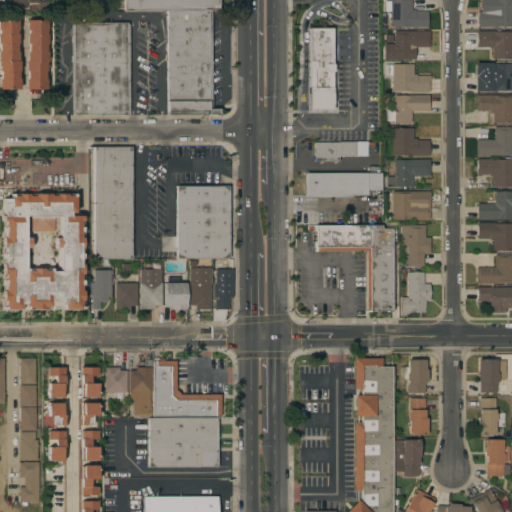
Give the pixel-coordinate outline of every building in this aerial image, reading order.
[(36,0),(36,3),(26,3),(26,9),(8,8),(8,0),(36,0)] [(52,0),(52,11),(36,11),(36,2),(43,2),(43,0),(52,0)] [(122,10),(122,0),(218,0),(218,11),(210,11),(166,10),(122,10)] [(389,27),(389,11),(384,11),(384,0),(411,0),(411,10),(414,10),(414,11),(427,11),(427,27),(389,27)] [(511,0),(511,14),(511,26),(497,26),(497,27),(477,27),(477,11),(480,11),(480,0),(511,0)] [(218,115),(166,116),(166,10),(210,11),(211,109),(218,109),(218,115)] [(0,20),(18,20),(17,31),(16,31),(16,34),(18,34),(17,44),(16,44),(16,52),(17,52),(17,61),(19,61),(19,71),(17,71),(17,79),(19,79),(19,90),(0,89),(0,20)] [(46,20),(46,31),(45,31),(45,34),(46,34),(46,44),(45,44),(45,52),(46,52),(46,62),(45,62),(45,71),(44,71),(44,79),(45,79),(45,89),(25,89),(25,79),(26,79),(26,71),(25,71),(25,61),(26,61),(26,52),(27,52),(27,44),(26,44),(26,34),(27,34),(27,30),(26,30),(26,20),(46,20)] [(128,115),(70,115),(70,26),(71,23),(127,23),(128,25),(128,115)] [(332,39),(332,51),(332,111),(325,111),(325,110),(315,110),(315,111),(308,111),(308,105),(307,105),(307,94),(308,87),(309,39),(308,39),(308,27),(315,27),(315,28),(325,28),(332,28),(332,39)] [(429,31),(429,47),(411,47),(411,60),(393,60),(393,59),(384,59),(384,46),(393,46),(393,31),(429,31)] [(511,58),(491,59),(491,48),(488,48),(488,47),(476,47),(476,31),(494,31),(494,32),(511,32),(511,58)] [(410,92),(410,91),(391,91),(391,64),(413,64),(413,74),(415,74),(415,76),(429,76),(429,92),(410,92)] [(511,64),(511,81),(510,81),(510,91),(496,91),(496,92),(475,92),(475,76),(489,76),(489,64),(511,64)] [(410,111),(410,123),(394,123),(394,121),(385,121),(384,109),(394,109),(393,96),(408,96),(428,95),(428,111),(410,111)] [(511,95),(511,123),(492,124),(492,112),(488,112),(488,111),(475,111),(475,95),(511,95)] [(511,128),(511,137),(511,156),(475,155),(475,139),(493,140),(494,127),(511,127),(511,128)] [(391,128),(412,128),(412,140),(428,140),(428,156),(410,156),(410,155),(391,155),(391,128)] [(338,143),(338,142),(355,142),(355,156),(338,156),(338,161),(313,161),(314,143),(338,143)] [(93,147),(93,167),(131,167),(131,148),(93,147)] [(492,176),(488,176),(488,175),(476,175),(476,159),(492,159),(492,160),(511,160),(511,187),(492,187),(492,176)] [(385,187),(385,177),(394,177),(393,160),(429,160),(429,176),(412,176),(412,187),(385,187)] [(93,167),(93,204),(131,204),(131,167),(93,167)] [(380,173),(381,190),(366,190),(366,195),(350,195),(350,197),(305,197),(304,174),(380,173)] [(229,259),(176,260),(175,187),(228,187),(229,259)] [(429,191),(429,220),(391,220),(391,191),(429,191)] [(511,213),(510,213),(510,219),(497,219),(497,220),(476,220),(476,204),(494,204),(494,192),(511,192),(511,213)] [(1,198),(8,198),(8,194),(74,193),(74,213),(69,213),(69,216),(82,216),(83,309),(63,309),(63,305),(60,305),(60,308),(52,308),(52,310),(1,310),(1,198)] [(93,260),(93,204),(131,204),(131,259),(93,260)] [(492,241),(488,241),(488,239),(476,239),(476,223),(495,223),(495,224),(511,224),(511,251),(492,251),(492,241)] [(424,225),(424,238),(429,238),(429,254),(422,254),(422,266),(406,266),(406,265),(404,265),(404,255),(406,255),(406,245),(400,245),(400,225),(424,225)] [(381,226),(381,229),(385,229),(385,226),(394,226),(394,229),(395,229),(395,242),(391,242),(392,313),(386,313),(386,312),(375,312),(375,313),(365,313),(365,251),(314,251),(314,243),(315,243),(315,231),(314,231),(314,226),(381,226)] [(511,255),(511,256),(511,266),(511,284),(475,284),(475,268),(494,268),(494,255),(511,255)] [(210,268),(210,309),(194,309),(194,306),(187,306),(188,268),(210,268)] [(99,309),(90,309),(91,297),(89,297),(90,282),(92,282),(92,276),(94,276),(94,270),(110,270),(110,297),(107,297),(107,301),(104,303),(100,303),(99,302),(99,309)] [(138,283),(139,283),(139,270),(160,270),(160,283),(161,306),(154,306),(154,309),(138,309),(138,283)] [(231,297),(212,297),(212,286),(214,286),(214,270),(231,270),(231,297)] [(422,273),(422,284),(428,284),(428,300),(424,300),(424,312),(400,312),(400,298),(407,298),(406,273),(422,273)] [(114,283),(136,283),(136,306),(129,306),(129,310),(114,310),(114,283)] [(185,307),(184,307),(184,310),(176,309),(176,307),(164,307),(164,283),(185,283),(185,307)] [(511,308),(505,308),(505,312),(488,312),(488,301),(475,301),(475,287),(511,287),(511,308)] [(34,369),(36,369),(36,373),(34,373),(34,384),(18,384),(18,379),(17,379),(17,376),(18,376),(18,365),(17,365),(17,363),(18,363),(18,358),(34,358),(34,369)] [(390,511),(302,511),(334,511),(344,511),(356,500),(360,504),(360,491),(353,491),(352,423),(360,423),(360,417),(353,418),(352,396),(360,396),(360,391),(353,391),(352,358),(380,358),(380,366),(390,366),(390,417),(390,511)] [(424,359),(424,369),(426,369),(426,382),(423,382),(424,393),(407,393),(407,381),(405,381),(405,378),(400,378),(400,367),(406,367),(406,360),(424,359)] [(478,382),(476,382),(476,360),(495,360),(495,361),(504,361),(504,381),(495,380),(495,393),(478,393),(478,382)] [(219,394),(219,417),(151,417),(151,361),(175,361),(175,390),(179,394),(219,394)] [(47,367),(63,368),(63,398),(46,398),(47,367)] [(79,367),(96,367),(96,397),(79,397),(79,367)] [(125,392),(103,392),(103,367),(118,367),(118,370),(125,370),(125,392)] [(128,370),(135,370),(135,367),(150,367),(150,393),(143,393),(143,395),(139,395),(139,398),(149,398),(149,408),(150,408),(150,414),(132,414),(131,400),(128,398),(128,370)] [(34,385),(34,406),(18,406),(18,385),(34,385)] [(407,398),(423,398),(424,418),(426,418),(426,435),(407,435),(407,398)] [(494,398),(494,413),(503,413),(503,427),(494,427),(494,434),(480,434),(480,435),(477,435),(477,417),(478,417),(478,398),(494,398)] [(46,403),(62,403),(62,426),(51,426),(51,416),(46,416),(46,403)] [(80,403),(97,403),(96,416),(91,416),(91,426),(80,426),(80,403)] [(34,430),(18,430),(18,407),(34,407),(34,430)] [(147,418),(216,418),(216,467),(147,467),(147,418)] [(47,431),(63,432),(62,461),(46,461),(47,431)] [(79,460),(80,431),(96,431),(96,439),(89,439),(89,447),(96,447),(96,460),(79,460)] [(36,460),(18,460),(18,432),(34,432),(34,440),(36,440),(36,460)] [(393,440),(418,440),(418,458),(417,458),(417,477),(401,477),(401,471),(393,472),(393,440)] [(501,440),(501,446),(508,446),(508,461),(501,461),(501,465),(508,465),(508,474),(501,474),(501,476),(485,476),(485,456),(483,456),(483,440),(501,440)] [(18,487),(23,487),(23,478),(18,478),(18,462),(38,462),(37,502),(18,502),(18,487)] [(80,466),(96,466),(96,479),(89,479),(89,486),(97,487),(97,495),(80,495),(80,466)] [(427,511),(402,511),(414,489),(434,499),(427,511)] [(475,511),(469,499),(488,489),(500,511),(475,511)] [(217,497),(217,511),(142,511),(142,497),(217,497)] [(80,511),(80,501),(96,501),(96,510),(89,510),(89,511),(80,511)] [(435,511),(436,505),(446,506),(447,503),(459,504),(459,506),(469,507),(468,511),(435,511)]
